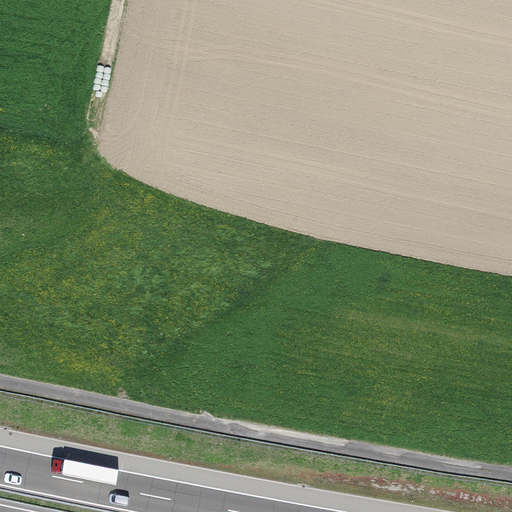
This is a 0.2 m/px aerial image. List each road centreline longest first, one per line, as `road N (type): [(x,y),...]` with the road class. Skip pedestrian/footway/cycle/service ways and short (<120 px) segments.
road 1 (track): [(511,474),(0,381)]
road 2 (motorway): [(236,511),(0,465)]
road 3 (track): [(120,0),(92,144)]
